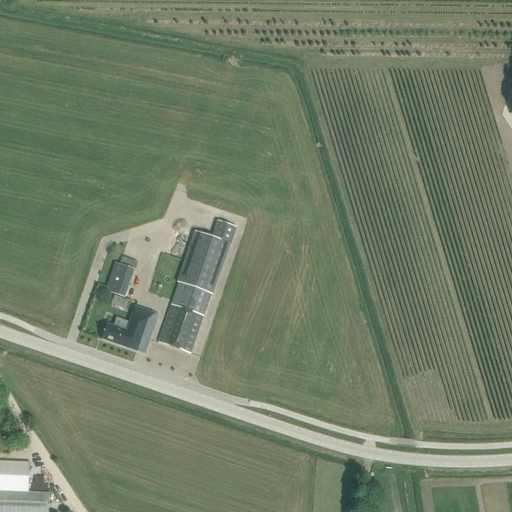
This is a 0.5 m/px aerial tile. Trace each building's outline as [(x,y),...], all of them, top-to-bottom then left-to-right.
[(179,283),(171,306),(203,317),(211,294),(213,295),(231,243),(237,227),(218,220),(212,237),(195,231),(177,282),(179,283)] [(160,254),(146,295),(169,303),(182,262),(160,254)] [(120,265),(116,264),(106,294),(128,301),(140,263),(123,257),(120,265)] [(203,317),(171,306),(159,343),(191,354),(203,317)] [(127,331),(122,346),(145,354),(158,316),(135,308),(127,331)] [(86,316),(76,313),(74,320),(84,323),(86,316)] [(101,339),(122,346),(127,331),(106,324),(101,339)] [(0,511),(49,511),(50,493),(29,492),(30,462),(0,461),(0,511)]
